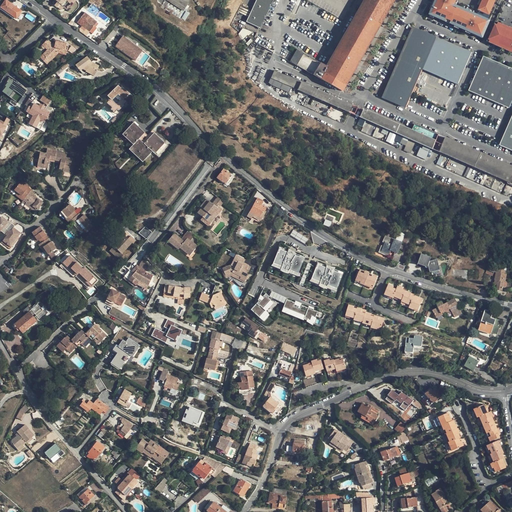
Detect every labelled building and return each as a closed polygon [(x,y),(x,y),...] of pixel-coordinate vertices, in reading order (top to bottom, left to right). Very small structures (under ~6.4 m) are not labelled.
[(11,15),(16,7),(6,0),(1,7),(11,15)] [(55,0),(57,1),(55,5),(61,10),(64,7),(62,6),(67,1),(69,2),(71,4),(74,0),(55,0)] [(187,3),(182,0),(163,0),(161,4),(160,6),(164,9),(170,1),(183,9),(187,3)] [(255,0),(245,21),(259,28),(261,24),(271,0),(255,0)] [(360,0),(325,62),(296,48),(294,52),(289,60),(342,91),(392,0),(360,0)] [(435,0),(429,16),(481,36),(488,19),(454,6),(456,0),(435,0)] [(481,0),(478,10),(491,15),(496,0),(481,0)] [(83,26),(89,31),(90,31),(94,26),(97,23),(97,22),(85,13),(78,22),(83,26)] [(511,27),(495,21),(487,42),(511,51),(511,27)] [(436,36),(436,35),(412,25),(404,44),(381,95),(405,106),(423,69),(436,36)] [(86,35),(89,31),(83,26),(79,30),(86,35)] [(241,28),(238,36),(244,38),(246,34),(249,36),(251,31),(241,28)] [(471,51),(436,36),(423,69),(458,84),(471,51)] [(135,60),(141,50),(121,37),(114,47),(135,60)] [(53,44),(48,39),(42,45),(45,48),(47,47),(48,49),(41,57),(47,64),(59,53),(67,55),(69,46),(67,45),(67,44),(56,41),(53,44)] [(511,98),(511,66),(483,54),(467,89),(476,93),(504,105),(508,107),(511,98)] [(97,71),(99,66),(91,62),(88,57),(76,66),(80,71),(83,69),(84,68),(87,69),(86,71),(92,75),(95,70),(97,71)] [(348,111),(351,103),(273,69),(267,83),(288,92),(291,86),(348,111)] [(17,80),(17,81),(15,82),(13,81),(9,78),(6,82),(7,83),(5,86),(6,87),(3,90),(10,95),(15,88),(22,93),(24,94),(28,89),(17,80)] [(122,87),(121,87),(118,85),(107,96),(111,99),(108,103),(112,108),(111,110),(114,113),(118,110),(119,110),(124,105),(123,104),(126,101),(124,99),(129,93),(125,89),(124,89),(123,87),(122,87)] [(44,95),(41,100),(48,105),(51,100),(44,95)] [(30,123),(36,126),(39,122),(43,125),(50,113),(34,104),(31,108),(29,107),(27,110),(30,111),(27,115),(32,118),(30,123)] [(366,109),(363,108),(359,116),(431,147),(434,139),(412,128),(367,108),(366,109)] [(511,112),(499,144),(511,149),(511,112)] [(7,126),(6,125),(10,118),(7,116),(3,122),(0,121),(0,120),(0,136),(1,135),(2,135),(7,126)] [(124,133),(135,144),(139,139),(145,132),(134,122),(124,133)] [(412,128),(434,139),(437,133),(413,123),(412,128)] [(144,143),(139,139),(135,144),(131,148),(144,161),(153,152),(155,154),(165,143),(154,133),(144,143)] [(389,133),(386,141),(393,144),(395,141),(406,145),(404,150),(411,153),(415,142),(389,133)] [(511,163),(445,135),(438,151),(511,183),(511,163)] [(430,150),(420,146),(416,156),(425,159),(430,150)] [(43,164),(47,165),(48,161),(49,160),(54,161),(55,160),(57,151),(47,149),(46,153),(39,152),(37,165),(43,166),(43,164)] [(66,153),(57,151),(55,160),(60,161),(60,162),(59,167),(63,167),(62,171),(69,172),(71,159),(65,158),(66,153)] [(227,179),(228,177),(230,174),(223,169),(217,178),(225,184),(228,180),(227,179)] [(27,178),(23,174),(20,177),(19,178),(21,180),(24,182),(27,178)] [(27,185),(24,182),(21,180),(17,186),(14,189),(17,192),(21,195),(19,197),(23,200),(31,190),(27,186),(27,185)] [(11,183),(9,185),(8,187),(16,194),(17,192),(14,189),(17,186),(13,183),(11,183)] [(26,203),(25,204),(35,212),(42,202),(33,194),(34,192),(31,190),(23,200),(26,203)] [(219,205),(223,201),(216,195),(210,202),(204,198),(198,206),(199,207),(195,212),(208,221),(214,214),(219,206),(219,205)] [(263,211),(265,211),(267,207),(261,204),(263,201),(257,198),(250,211),(254,214),(260,217),(262,213),(263,212),(263,211)] [(248,203),(243,214),(247,216),(252,204),(248,203)] [(70,204),(62,210),(68,216),(65,218),(68,222),(70,220),(77,214),(75,211),(75,210),(70,204)] [(221,207),(219,206),(214,214),(208,221),(210,223),(221,207)] [(84,214),(81,216),(80,217),(77,214),(70,220),(76,227),(79,224),(83,229),(89,223),(90,222),(84,214)] [(260,217),(254,214),(251,218),(258,222),(259,222),(260,222),(261,221),(263,219),(260,217)] [(0,230),(1,231),(3,233),(6,229),(11,223),(9,221),(7,222),(0,217),(0,230)] [(15,226),(11,223),(6,229),(8,230),(5,234),(6,235),(5,236),(1,242),(10,249),(18,239),(17,238),(21,233),(14,227),(15,226)] [(92,226),(89,223),(83,229),(86,232),(92,226)] [(34,236),(38,241),(39,240),(41,243),(48,238),(40,226),(32,232),(34,236)] [(152,232),(145,227),(139,233),(147,239),(152,232)] [(194,235),(188,230),(181,239),(174,234),(168,241),(179,249),(180,248),(190,256),(198,246),(190,240),(194,235)] [(305,244),(308,239),(293,230),(291,235),(305,244)] [(128,238),(124,235),(110,250),(120,260),(123,256),(122,254),(132,242),(128,238)] [(131,236),(128,238),(132,242),(133,244),(136,241),(131,236)] [(386,236),(383,242),(386,243),(384,247),(383,251),(390,254),(391,251),(396,252),(398,253),(400,248),(399,248),(400,246),(401,246),(402,243),(395,240),(394,242),(393,241),(394,240),(386,236)] [(50,241),(48,238),(41,243),(39,245),(41,248),(43,247),(50,241)] [(43,247),(45,250),(48,254),(48,253),(53,250),(56,248),(51,241),(50,241),(43,247)] [(382,246),(379,253),(380,253),(393,258),(396,252),(391,251),(390,254),(383,251),(384,247),(382,246)] [(296,274),(302,257),(279,248),(273,265),(296,274)] [(421,253),(417,263),(425,266),(426,265),(428,265),(430,272),(440,269),(437,259),(429,261),(431,257),(421,253)] [(77,273),(82,268),(69,254),(63,260),(70,266),(69,268),(72,271),(73,270),(77,273)] [(225,274),(231,272),(240,277),(240,278),(245,281),(249,272),(248,271),(246,270),(248,266),(248,265),(244,263),(243,264),(238,262),(234,259),(231,265),(222,269),(225,274)] [(70,266),(63,260),(62,262),(75,275),(77,273),(73,270),(72,271),(69,268),(70,266)] [(334,289),(341,273),(316,263),(310,280),(334,289)] [(136,265),(131,271),(134,273),(137,269),(139,269),(140,267),(136,265)] [(97,279),(84,266),(82,268),(78,272),(81,274),(80,276),(83,279),(85,278),(91,285),(97,279)] [(495,269),(489,267),(485,274),(491,277),(495,269)] [(152,276),(139,269),(137,269),(134,273),(131,271),(129,270),(125,276),(135,285),(136,284),(139,281),(148,285),(152,276)] [(504,281),(505,281),(506,275),(505,275),(505,270),(498,269),(497,273),(496,273),(495,280),(495,284),(497,284),(497,289),(502,290),(503,287),(504,281)] [(81,274),(78,272),(77,273),(90,286),(91,285),(85,278),(83,279),(80,276),(81,274)] [(369,273),(365,272),(364,274),(359,272),(357,278),(355,281),(361,283),(365,285),(365,284),(368,276),(369,273)] [(365,284),(374,287),(378,278),(372,276),(372,277),(368,276),(365,284)] [(211,282),(216,285),(223,287),(224,283),(213,278),(211,282)] [(389,296),(393,298),(396,290),(393,288),(394,287),(388,284),(384,294),(389,296)] [(55,296),(58,293),(51,285),(48,288),(55,296)] [(167,293),(167,297),(172,298),(174,287),(165,285),(164,292),(167,293)] [(221,291),(223,287),(216,285),(212,293),(215,294),(219,292),(221,291)] [(185,297),(190,297),(190,288),(184,288),(181,288),(181,287),(174,286),(174,287),(172,298),(178,299),(177,304),(184,305),(184,299),(185,297)] [(393,298),(402,301),(406,292),(402,290),(403,288),(398,286),(396,290),(393,298)] [(112,289),(111,290),(110,293),(106,300),(113,304),(114,301),(115,300),(122,303),(126,297),(112,289)] [(212,308),(214,307),(220,304),(221,307),(226,304),(221,291),(219,292),(215,294),(212,293),(209,295),(202,292),(199,299),(210,304),(212,308)] [(272,291),(269,296),(283,303),(286,298),(272,291)] [(411,294),(406,292),(402,301),(410,305),(413,296),(410,295),(411,294)] [(272,301),(265,294),(262,298),(260,297),(259,298),(258,299),(258,300),(259,301),(251,309),(260,318),(266,312),(264,309),(272,301)] [(409,307),(414,309),(414,308),(418,310),(422,302),(417,300),(418,298),(414,296),(413,296),(410,305),(409,307)] [(313,316),(315,317),(318,311),(313,310),(314,309),(309,307),(308,308),(301,305),(302,303),(295,301),(295,302),(287,299),(283,308),(293,312),(293,313),(297,315),(297,314),(304,317),(304,319),(311,322),(313,316)] [(454,299),(448,302),(449,306),(453,307),(458,305),(454,299)] [(37,320),(23,333),(25,335),(50,313),(39,300),(36,303),(45,313),(39,318),(38,318),(36,319),(37,320)] [(449,306),(448,302),(443,305),(441,301),(436,304),(438,308),(432,311),(437,318),(443,315),(442,313),(446,311),(453,314),(455,318),(462,314),(458,306),(455,308),(453,307),(449,306)] [(26,315),(13,325),(18,331),(19,329),(23,333),(37,320),(36,319),(38,318),(39,318),(45,313),(36,303),(30,308),(31,309),(26,315)] [(354,308),(354,307),(348,305),(346,315),(354,318),(357,309),(354,308)] [(22,311),(26,315),(31,309),(30,308),(28,306),(22,311)] [(126,321),(128,315),(111,308),(109,314),(126,321)] [(354,318),(354,319),(359,321),(359,320),(363,321),(366,313),(361,312),(362,309),(357,308),(357,309),(354,318)] [(371,314),(366,312),(366,313),(363,321),(363,323),(371,325),(374,317),(371,316),(371,314)] [(484,312),(482,320),(480,326),(478,330),(485,333),(485,332),(491,334),(491,335),(496,337),(500,323),(495,321),(495,322),(490,320),(492,315),(484,312)] [(374,315),(374,317),(371,325),(371,327),(376,329),(376,327),(381,329),(384,321),(379,319),(379,317),(374,315)] [(259,327),(246,318),(243,322),(249,325),(246,329),(250,331),(249,332),(248,334),(256,339),(258,337),(264,341),(267,337),(257,330),(259,327)] [(177,324),(170,320),(166,328),(168,329),(166,331),(169,332),(168,335),(155,329),(152,336),(157,338),(158,337),(166,341),(165,343),(173,348),(182,331),(176,328),(177,324)] [(249,325),(243,322),(240,326),(249,332),(250,331),(246,329),(249,325)] [(93,340),(94,339),(96,337),(101,341),(107,336),(95,324),(86,334),(93,340)] [(79,346),(81,343),(83,342),(87,346),(93,340),(86,334),(82,330),(81,332),(80,332),(72,340),(78,345),(79,346)] [(222,334),(214,331),(212,337),(220,339),(222,334)] [(414,338),(406,337),(405,352),(413,353),(413,348),(421,349),(422,336),(414,335),(414,338)] [(64,352),(67,348),(68,347),(72,351),(78,345),(72,340),(68,336),(66,338),(65,337),(57,345),(64,352)] [(140,346),(129,338),(126,342),(123,340),(119,347),(117,345),(114,349),(118,353),(113,361),(120,366),(125,359),(127,361),(129,357),(127,356),(129,354),(132,356),(140,346)] [(218,353),(215,352),(216,349),(219,350),(220,346),(221,342),(212,339),(207,354),(217,357),(218,353)] [(286,345),(284,349),(294,353),(295,350),(288,346),(286,345)] [(469,356),(468,359),(467,362),(464,366),(474,371),(479,362),(469,356)] [(215,365),(217,361),(216,361),(206,357),(203,367),(214,370),(215,365)] [(315,371),(320,369),(324,368),(321,360),(318,361),(317,359),(312,361),(313,365),(315,371)] [(332,369),(336,368),(334,360),(330,361),(330,359),(324,361),(327,371),(332,369)] [(336,368),(337,371),(346,368),(344,359),(340,360),(339,359),(334,360),(336,368)] [(291,365),(282,361),(279,371),(281,371),(279,374),(289,378),(291,372),(288,371),(291,365)] [(306,376),(311,375),(315,373),(315,371),(313,365),(310,366),(309,365),(303,366),(306,376)] [(168,371),(163,369),(159,379),(166,381),(164,386),(172,389),(172,388),(177,389),(180,383),(177,382),(179,379),(167,374),(168,371)] [(253,376),(245,377),(242,377),(242,376),(239,376),(240,380),(241,380),(242,382),(238,383),(239,387),(241,387),(241,390),(249,389),(249,388),(254,387),(253,376)] [(432,390),(431,389),(422,397),(429,406),(443,395),(437,387),(434,389),(432,390)] [(125,389),(122,394),(129,398),(132,394),(125,389)] [(83,393),(81,391),(81,390),(73,399),(76,401),(83,393)] [(415,402),(401,391),(399,395),(397,394),(392,390),(385,399),(392,405),(396,400),(402,404),(400,407),(407,412),(415,402)] [(130,398),(129,398),(122,394),(118,402),(125,406),(128,401),(130,398)] [(271,397),(264,406),(273,413),(278,407),(277,407),(279,404),(271,397)] [(105,414),(110,408),(98,399),(94,403),(89,400),(88,402),(82,399),(81,400),(83,401),(80,405),(88,411),(91,408),(100,414),(102,412),(105,414)] [(369,418),(368,419),(374,423),(378,416),(376,415),(378,412),(373,409),(373,407),(368,404),(368,406),(363,403),(358,412),(363,415),(369,418)] [(478,417),(480,416),(489,412),(487,408),(486,408),(484,404),(474,409),(478,417)] [(190,406),(186,416),(195,419),(194,421),(198,423),(203,412),(190,406)] [(21,409),(17,417),(23,420),(26,414),(24,413),(21,409)] [(491,412),(489,412),(480,416),(483,425),(494,420),(492,417),(493,416),(491,412)] [(230,414),(226,425),(233,428),(237,429),(239,423),(236,421),(237,417),(230,414)] [(442,426),(453,421),(451,417),(449,418),(448,414),(438,418),(442,426)] [(123,418),(121,417),(119,419),(121,420),(122,423),(119,428),(126,434),(133,425),(123,418)] [(497,429),(494,420),(483,425),(487,433),(497,429)] [(453,421),(442,426),(444,431),(446,430),(447,434),(456,430),(454,426),(455,425),(453,421)] [(399,433),(405,426),(401,422),(395,429),(399,433)] [(17,430),(19,432),(20,433),(17,435),(12,439),(11,440),(11,441),(12,442),(16,448),(22,444),(21,443),(25,440),(26,441),(34,434),(25,424),(17,430)] [(231,433),(233,428),(226,425),(223,430),(231,433)] [(338,432),(339,431),(336,428),(330,436),(329,435),(327,437),(329,438),(329,439),(332,441),(338,445),(345,435),(342,433),(341,434),(338,432)] [(497,429),(487,433),(491,441),(500,437),(498,434),(501,432),(499,428),(497,429)] [(457,429),(456,430),(447,434),(451,442),(458,439),(460,438),(458,435),(460,434),(458,429),(457,429)] [(410,442),(405,431),(400,434),(405,444),(410,442)] [(338,445),(344,449),(347,451),(354,442),(351,439),(350,441),(347,439),(348,437),(345,435),(338,445)] [(226,451),(228,445),(230,441),(222,438),(220,437),(216,447),(221,449),(226,451)] [(142,439),(135,448),(143,453),(144,452),(151,457),(152,456),(162,463),(169,453),(159,445),(158,446),(155,444),(153,446),(142,439)] [(460,443),(458,439),(451,442),(449,443),(451,447),(453,447),(455,451),(464,446),(462,442),(460,443)] [(287,446),(286,451),(304,453),(305,441),(294,440),(294,446),(287,446)] [(90,453),(87,456),(93,460),(95,457),(96,458),(105,447),(97,441),(89,452),(90,453)] [(490,449),(492,453),(502,449),(498,441),(487,445),(489,450),(490,449)] [(56,443),(44,452),(53,463),(64,453),(56,443)] [(231,446),(228,445),(226,451),(221,449),(221,451),(227,453),(231,446)] [(379,446),(372,449),(375,455),(379,453),(378,451),(380,450),(379,446)] [(256,450),(254,449),(248,447),(245,455),(255,459),(257,454),(255,453),(256,450)] [(390,458),(395,456),(400,455),(397,447),(387,450),(381,452),(385,461),(388,460),(390,459),(390,458)] [(114,449),(111,453),(114,455),(113,456),(116,459),(120,454),(114,449)] [(493,458),(494,462),(502,458),(504,457),(502,454),(504,453),(502,449),(492,453),(494,457),(493,458)] [(255,459),(245,455),(244,457),(243,459),(242,463),(250,466),(251,463),(253,463),(255,459)] [(398,464),(395,456),(390,458),(390,459),(388,460),(391,467),(398,464)] [(209,472),(212,474),(220,464),(208,458),(205,462),(202,459),(193,471),(200,477),(201,476),(204,478),(209,472)] [(506,468),(502,458),(494,462),(492,463),(496,472),(506,468)] [(365,465),(367,464),(366,460),(355,465),(356,469),(359,475),(370,471),(369,468),(367,469),(365,465)] [(215,477),(222,470),(226,466),(220,464),(212,474),(215,477)] [(232,474),(234,470),(226,466),(222,470),(232,474)] [(407,467),(399,470),(401,477),(395,478),(398,486),(403,485),(403,483),(412,481),(407,467)] [(123,481),(120,485),(117,487),(118,489),(116,492),(123,499),(126,495),(132,488),(138,481),(137,480),(140,476),(132,468),(128,472),(130,474),(127,477),(123,481)] [(359,475),(362,482),(363,486),(364,485),(372,482),(374,482),(373,478),(371,479),(369,475),(371,475),(370,471),(359,475)] [(241,479),(234,491),(243,496),(250,485),(241,479)] [(497,493),(511,486),(511,480),(494,489),(497,493)] [(446,483),(444,484),(440,486),(441,488),(444,493),(450,489),(446,483)] [(205,496),(211,490),(206,486),(201,491),(204,495),(205,496)] [(425,497),(420,486),(413,489),(416,498),(425,497)] [(444,493),(441,488),(436,491),(436,492),(432,494),(442,511),(447,511),(449,511),(444,504),(448,502),(445,497),(446,496),(444,493)] [(78,494),(75,496),(79,501),(78,501),(83,507),(91,500),(90,499),(94,495),(89,489),(80,496),(78,494)] [(284,507),(286,498),(281,497),(281,495),(286,496),(287,492),(274,489),(273,493),(270,493),(268,503),(273,504),(279,505),(279,506),(284,507)] [(201,491),(195,496),(199,499),(204,495),(201,491)] [(362,492),(356,493),(357,500),(362,500),(362,511),(373,511),(373,505),(375,505),(375,498),(373,498),(373,496),(362,496),(362,492)] [(328,494),(320,494),(320,498),(320,501),(322,501),(323,510),(323,511),(333,511),(333,507),(332,507),(332,501),(328,501),(328,499),(328,494)] [(427,500),(425,497),(416,498),(417,506),(424,505),(424,500),(427,500)] [(287,498),(286,498),(284,507),(279,506),(279,508),(285,509),(287,498)] [(417,506),(416,498),(407,499),(407,498),(402,499),(403,509),(408,508),(408,507),(417,506)] [(205,508),(207,509),(213,501),(211,500),(205,508)] [(213,501),(207,509),(210,511),(228,511),(231,510),(223,504),(221,507),(213,501)] [(498,510),(490,502),(481,510),(482,511),(501,511),(499,509),(498,510)]
